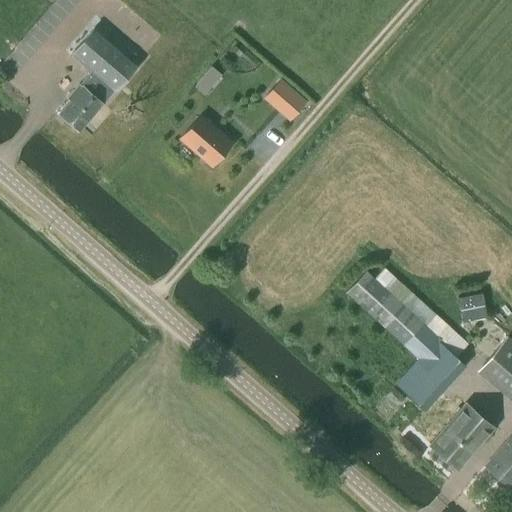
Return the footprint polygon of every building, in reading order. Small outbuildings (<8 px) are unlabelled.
[(80,131),(113,94),(111,92),(137,64),(96,28),(71,56),(90,73),(67,99),(70,101),(60,113),(69,121),(69,124),(74,129),(77,128),(80,131)] [(278,80),(263,98),(288,119),(303,101),(278,80)] [(211,166),(231,143),(199,116),(179,138),(211,166)] [(386,290),(367,272),(348,293),(419,359),(395,385),(424,412),(464,366),(456,359),(468,345),(396,280),(386,290)] [(463,322),(487,317),(482,294),(458,298),(463,322)] [(511,394),(511,341),(508,338),(482,369),(511,394)] [(459,469),(494,429),(465,404),(430,444),(459,469)] [(511,487),(511,435),(486,465),(511,487)]
